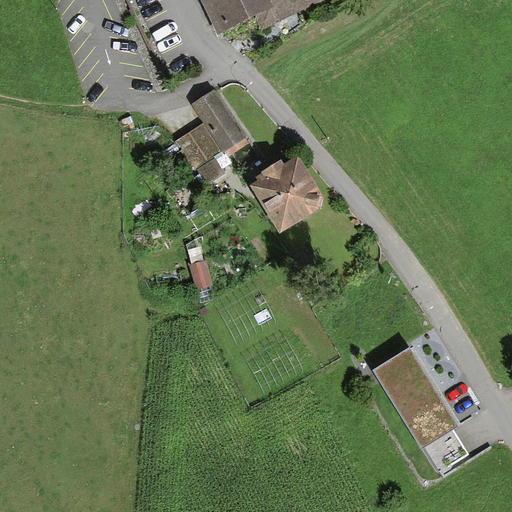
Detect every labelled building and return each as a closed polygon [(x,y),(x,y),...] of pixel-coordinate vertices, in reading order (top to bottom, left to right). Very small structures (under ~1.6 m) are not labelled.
[(328,2),(327,0),(197,0),(218,41),(258,22),(263,33),(328,2)] [(226,155),(247,141),(214,93),(194,107),(226,155)] [(193,172),(221,154),(203,125),(175,143),(193,172)] [(226,177),(216,160),(197,171),(208,188),(226,177)] [(324,202),(298,162),(285,170),(283,167),(256,185),(257,187),(250,192),(280,240),(321,215),(324,202)] [(197,292),(214,287),(207,262),(190,267),(197,292)] [(452,424),(461,418),(410,340),(373,363),(423,442),(452,424)] [(441,470),(470,452),(452,424),(423,442),(441,470)]
